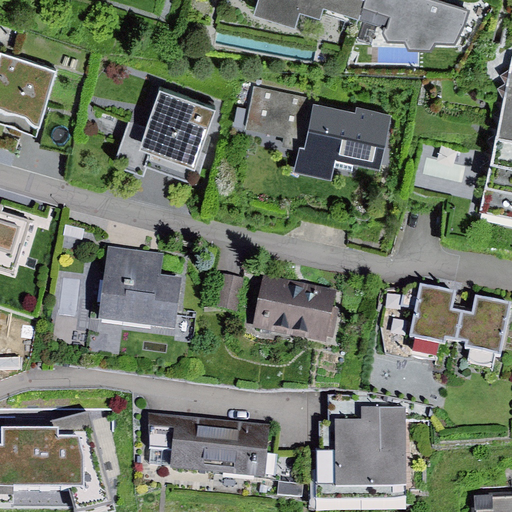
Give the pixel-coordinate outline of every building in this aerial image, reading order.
[(361,9),(364,0),(256,0),(252,15),(299,29),(304,13),(355,29),(361,9)] [(364,0),(361,9),(389,18),(385,30),(391,39),(408,42),(411,48),(432,49),(437,39),(460,46),(471,10),(439,0),(364,0)] [(54,69),(0,53),(0,105),(39,118),(54,69)] [(511,57),(509,71),(501,76),(508,86),(501,91),(506,99),(499,104),(504,112),(496,117),(500,124),(492,130),(496,137),(489,141),(493,147),(477,219),(511,225),(511,57)] [(214,108),(161,89),(148,126),(129,120),(114,163),(144,173),(147,164),(197,182),(207,152),(199,149),(214,108)] [(357,111),(314,102),(305,143),(298,142),(292,172),(332,181),(337,158),(380,168),(392,113),(358,106),(357,111)] [(162,259),(105,251),(94,328),(171,338),(178,284),(159,282),(162,259)] [(224,276),(217,310),(237,315),(244,280),(224,276)] [(337,297),(260,282),(251,329),(328,343),(337,297)] [(457,346),(463,314),(453,312),(457,295),(422,287),(405,289),(401,307),(415,310),(408,343),(442,349),(443,343),(457,346)] [(473,316),(463,314),(457,346),(466,346),(465,352),(502,359),(511,306),(476,300),(473,316)] [(358,397),(334,397),(335,455),(317,455),(317,482),(317,501),(337,502),(336,511),(407,511),(408,511),(408,423),(432,419),(436,409),(358,391),(358,397)] [(55,434),(0,435),(0,494),(72,495),(77,511),(94,511),(116,507),(91,416),(52,426),(55,434)] [(267,428),(152,419),(150,449),(172,451),(171,471),(263,478),(267,428)] [(305,483),(279,481),(278,495),(303,497),(305,483)] [(511,511),(511,500),(470,503),(470,511),(511,511)]
